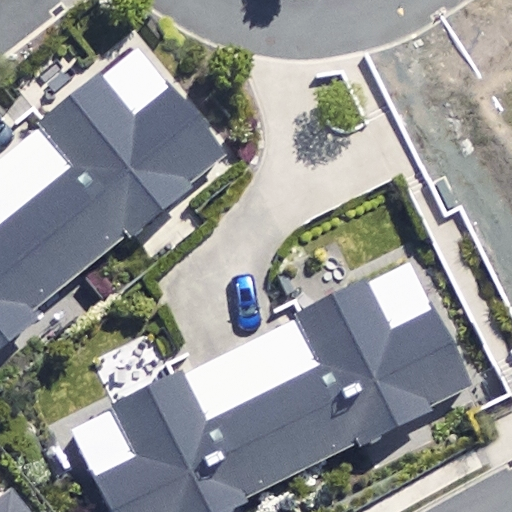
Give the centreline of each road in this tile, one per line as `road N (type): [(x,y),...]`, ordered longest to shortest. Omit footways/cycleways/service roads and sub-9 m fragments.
road 1 (unknown): [(159,304),(221,248),(267,191),(332,28)]
road 2 (residential): [(409,0),(332,28),(285,30),(193,0)]
